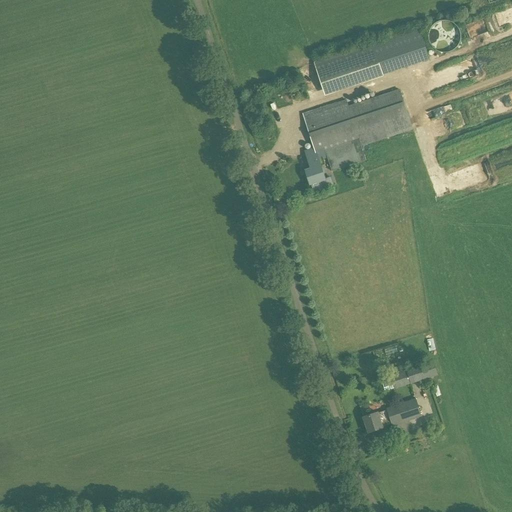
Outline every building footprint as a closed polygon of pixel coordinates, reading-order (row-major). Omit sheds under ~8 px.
[(440,51),(443,52),(445,52),(448,51),(451,51),(453,50),(455,48),(457,46),(458,44),(459,41),(460,39),(460,36),(460,34),(460,31),(459,29),(457,27),(455,25),(453,23),(451,22),(449,21),(446,20),(443,20),(441,21),(438,22),(436,23),(434,25),(432,27),(430,29),(429,32),(429,34),(429,37),(429,40),(430,42),(432,45),(433,47),(435,49),(438,50),(440,51)] [(325,95),(384,75),(383,74),(429,58),(419,28),(315,63),(325,95)] [(450,83),(485,75),(482,62),(440,72),(444,89),(451,87),(450,83)] [(328,157),(331,168),(356,159),(353,149),(413,129),(400,89),(349,106),(346,100),(303,113),(314,148),(305,151),(309,163),(328,157)] [(323,158),(309,163),(311,169),(306,171),(310,184),(311,184),(314,192),(324,189),(321,181),(325,179),(321,166),(324,164),(323,159),(323,158)] [(395,388),(435,375),(431,364),(392,377),(392,379),(382,383),(385,391),(395,388)] [(422,417),(416,398),(386,408),(387,411),(378,414),(378,413),(364,417),(369,433),(383,428),(382,427),(392,424),(393,426),(422,417)]
